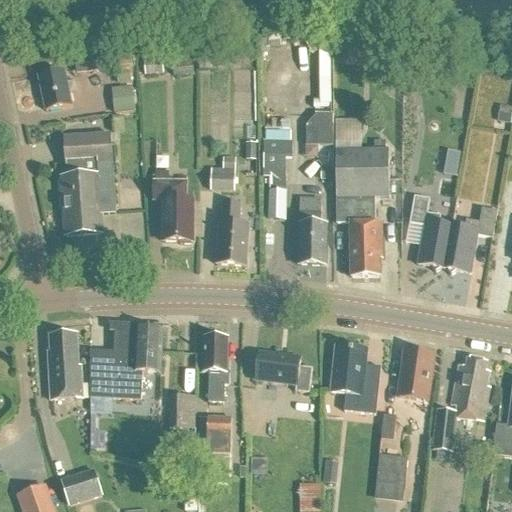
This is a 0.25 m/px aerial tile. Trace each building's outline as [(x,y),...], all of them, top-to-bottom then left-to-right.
[(202,46),(203,72),(215,72),(214,45),(202,46)] [(219,70),(241,69),(241,55),(219,56),(219,70)] [(194,57),(173,58),(174,78),(195,77),(194,57)] [(74,61),(75,65),(75,76),(104,74),(102,58),(74,61)] [(163,62),(143,64),(145,79),(164,77),(163,62)] [(118,87),(132,86),(131,70),(116,71),(118,87)] [(388,73),(379,86),(390,93),(398,80),(388,73)] [(46,114),(71,109),(64,74),(39,79),(46,114)] [(115,116),(135,114),(132,90),(112,92),(115,116)] [(317,104),(317,112),(332,111),(332,103),(317,104)] [(511,127),(511,119),(511,111),(500,109),(498,125),(511,127)] [(333,118),(316,117),(316,119),(315,149),(319,149),(333,149),(333,118)] [(255,130),(246,130),(246,142),(255,142),(255,130)] [(102,217),(116,217),(112,135),(64,138),(65,167),(67,167),(68,178),(61,178),(64,239),(103,237),(102,217)] [(294,146),(265,145),(264,174),(286,174),(286,159),(294,160),(294,146)] [(247,163),(256,163),(256,147),(247,147),(247,163)] [(388,155),(337,156),(338,227),(351,227),(376,227),(376,203),(389,203),(388,155)] [(224,173),(212,172),(212,194),(235,195),(237,162),(225,161),(224,173)] [(321,171),(321,183),(332,183),(332,171),(321,171)] [(186,204),(186,186),(168,186),(168,176),(155,175),(155,186),(153,186),(154,204),(163,204),(163,246),(193,246),(193,204),(186,204)] [(287,182),(269,181),(269,224),(287,224),(287,182)] [(445,273),(452,230),(440,228),(441,219),(428,217),(430,203),(415,200),(410,227),(425,230),(418,268),(432,271),(436,277),(442,273),(445,273)] [(326,270),(327,227),(320,227),(321,203),(300,202),(297,269),(326,270)] [(245,271),(249,228),(239,228),(240,207),(223,205),(221,227),(219,226),(216,268),(245,271)] [(478,239),(493,242),(498,215),(483,212),(480,226),(467,224),(465,232),(452,230),(445,273),(448,274),(451,279),(457,275),(471,278),(478,239)] [(383,227),(376,227),(351,227),(351,281),(380,281),(380,264),(383,264),(383,227)] [(162,378),(164,332),(111,328),(110,336),(116,337),(115,356),(94,355),(91,403),(142,406),(144,377),(162,378)] [(52,404),(84,402),(82,370),(79,370),(77,338),(51,340),(53,372),(50,372),(52,404)] [(230,389),(230,375),(227,375),(228,342),(222,342),(222,340),(212,339),(212,341),(206,341),(205,376),(210,376),(210,400),(210,406),(225,406),(225,401),(226,389),(230,389)] [(364,384),(368,354),(336,351),(331,396),(345,398),(344,416),(376,419),(379,385),(364,384)] [(428,405),(435,364),(426,362),(427,357),(423,356),(423,354),(413,353),(413,355),(409,355),(406,370),(403,370),(398,401),(428,405)] [(301,372),(302,364),(272,361),(272,358),(264,357),(264,359),(260,359),(256,384),(298,390),(297,397),(310,399),(313,373),(301,372)] [(467,371),(460,369),(452,409),(458,410),(457,415),(438,413),(433,454),(438,455),(437,465),(451,466),(453,457),(454,457),(458,423),(483,426),(490,391),(488,390),(490,375),(486,375),(487,365),(469,362),(467,371)] [(195,432),(195,400),(170,400),(169,432),(195,432)] [(105,453),(105,435),(96,435),(96,418),(91,418),(91,455),(96,455),(96,453),(105,453)] [(394,444),(397,420),(384,419),(382,443),(394,444)] [(205,455),(207,421),(200,421),(198,455),(205,455)] [(232,422),(208,421),(207,457),(231,458),(232,422)] [(321,428),(306,428),(305,470),(321,470),(321,428)] [(491,466),(494,447),(479,446),(477,465),(491,466)] [(229,487),(230,459),(199,459),(198,486),(229,487)] [(404,504),(409,462),(380,459),(376,501),(404,504)] [(338,466),(326,465),(323,486),(336,487),(338,466)] [(60,484),(69,511),(102,501),(94,474),(60,484)] [(321,511),(321,488),(300,488),(300,511),(321,511)] [(54,511),(46,489),(17,499),(21,511),(54,511)]
